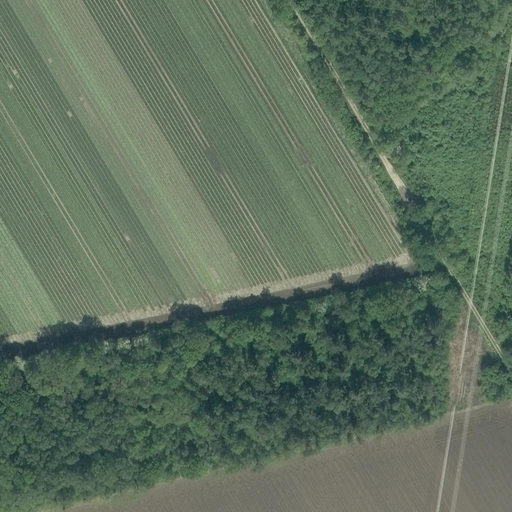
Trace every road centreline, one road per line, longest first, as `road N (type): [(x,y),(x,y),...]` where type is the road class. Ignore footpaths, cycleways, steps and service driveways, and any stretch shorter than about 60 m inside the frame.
road 1 (track): [(458,285),(361,121)]
road 2 (track): [(361,121),(287,0)]
